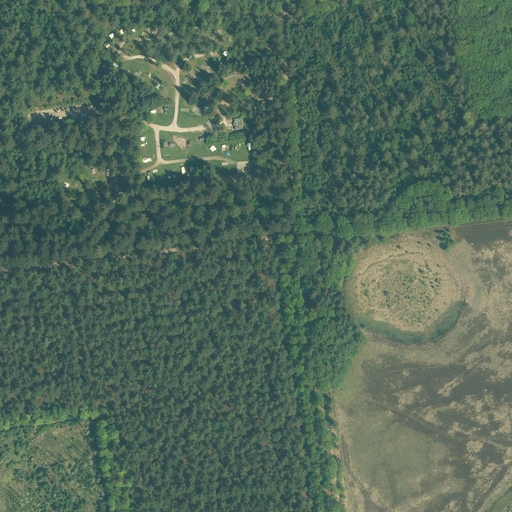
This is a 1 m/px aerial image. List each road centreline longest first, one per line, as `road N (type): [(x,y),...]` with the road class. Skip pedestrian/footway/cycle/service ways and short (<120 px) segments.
road 1 (track): [(0,270),(297,232)]
road 2 (track): [(338,511),(297,232)]
road 3 (track): [(297,232),(282,16)]
road 4 (track): [(328,228),(511,205)]
road 5 (track): [(282,16),(102,0)]
road 6 (track): [(0,138),(124,119),(157,128)]
